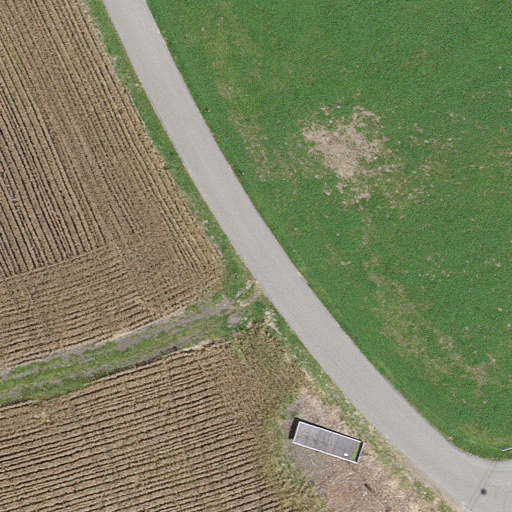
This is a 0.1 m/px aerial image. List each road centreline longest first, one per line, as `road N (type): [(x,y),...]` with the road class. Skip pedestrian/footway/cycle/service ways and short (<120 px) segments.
road 1 (unclassified): [(494,511),(387,444),(211,196),(123,0)]
road 2 (track): [(274,284),(161,332),(0,378)]
